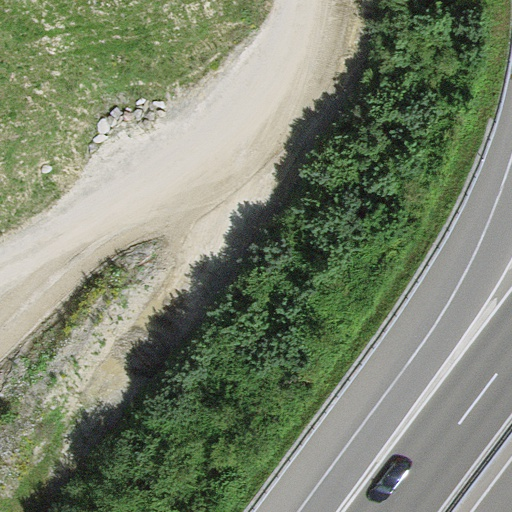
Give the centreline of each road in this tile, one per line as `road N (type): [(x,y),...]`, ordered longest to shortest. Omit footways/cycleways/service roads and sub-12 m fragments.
road 1 (track): [(299,0),(255,163),(206,254),(16,511)]
road 2 (motorway): [(511,214),(397,507)]
road 3 (motorway): [(511,355),(397,507)]
